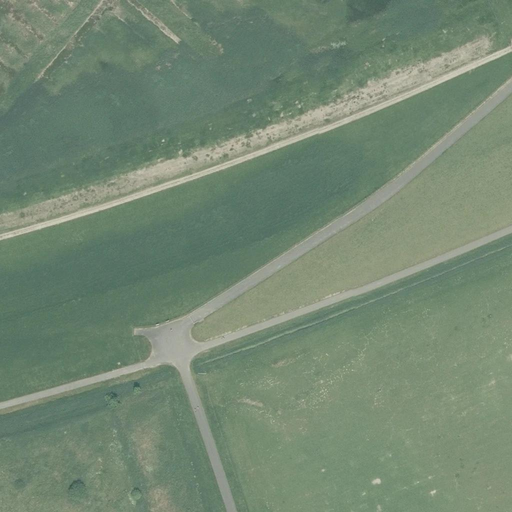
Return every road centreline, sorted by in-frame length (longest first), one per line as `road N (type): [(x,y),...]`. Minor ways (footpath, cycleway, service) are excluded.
road 1 (track): [(0,233),(225,160),(511,41)]
road 2 (track): [(171,352),(170,330),(185,316),(383,189),(511,74)]
road 3 (track): [(171,352),(511,223)]
